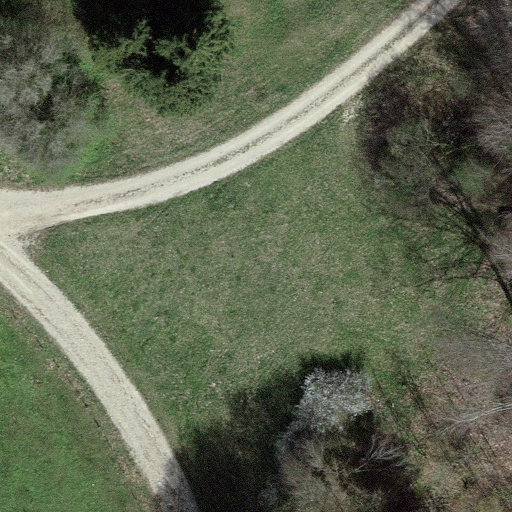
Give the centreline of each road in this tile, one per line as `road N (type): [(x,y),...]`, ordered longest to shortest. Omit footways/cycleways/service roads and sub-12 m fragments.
road 1 (track): [(0,212),(157,170),(418,0)]
road 2 (track): [(0,246),(55,300),(169,475),(180,511)]
